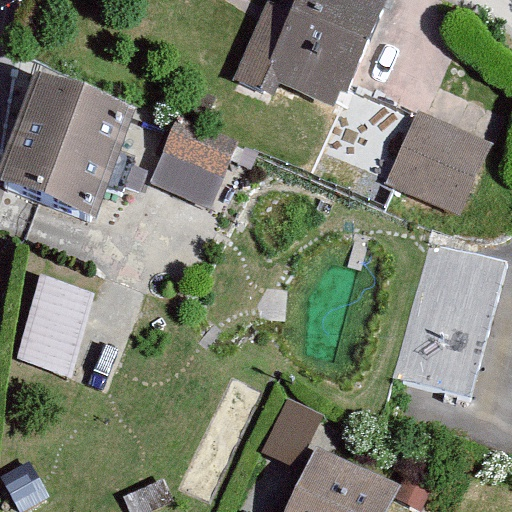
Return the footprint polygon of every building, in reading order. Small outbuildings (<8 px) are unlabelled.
[(390,2),(384,0),(301,0),(293,17),(270,7),(236,83),(272,101),(281,88),(340,114),(390,2)] [(136,119),(40,84),(1,189),(97,226),(136,119)] [(491,149),(420,116),(388,186),(463,220),(491,149)] [(241,146),(180,120),(152,187),(211,214),(241,146)] [(510,266),(431,248),(393,383),(472,403),(510,266)] [(95,299),(42,279),(19,362),(71,384),(95,299)] [(326,418),(289,401),(264,457),(301,475),(326,418)] [(402,493),(320,454),(291,511),(392,511),(397,504),(402,493)] [(30,467),(2,481),(17,511),(31,511),(51,502),(30,467)] [(402,493),(397,504),(416,511),(424,511),(435,486),(411,474),(402,493)]
